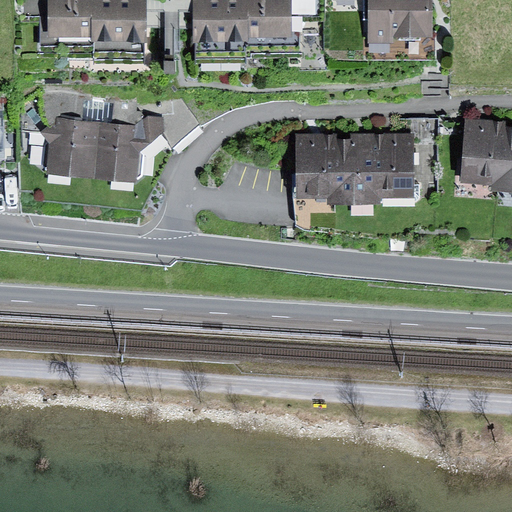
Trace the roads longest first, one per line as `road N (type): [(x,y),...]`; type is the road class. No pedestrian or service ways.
road 1 (secondary): [(0,227),(139,246),(511,274)]
road 2 (primary): [(511,329),(0,302)]
